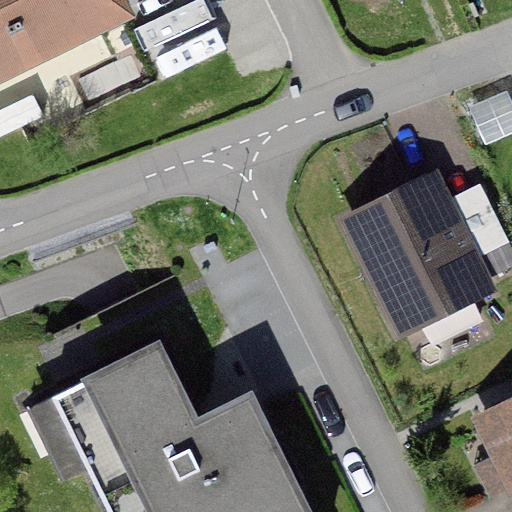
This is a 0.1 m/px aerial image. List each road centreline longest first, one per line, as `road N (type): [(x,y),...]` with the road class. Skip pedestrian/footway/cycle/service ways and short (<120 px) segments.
road 1 (residential): [(407,511),(232,147)]
road 2 (residential): [(511,45),(232,147)]
road 3 (residential): [(232,147),(0,233)]
